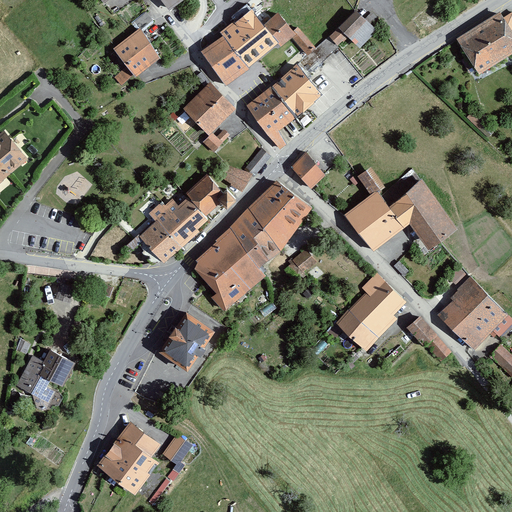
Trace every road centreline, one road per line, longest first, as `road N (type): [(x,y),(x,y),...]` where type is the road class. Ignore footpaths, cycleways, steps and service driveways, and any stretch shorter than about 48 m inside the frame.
road 1 (residential): [(284,162),(450,334),(511,412)]
road 2 (tertiary): [(500,0),(392,68),(284,162)]
road 3 (tertiary): [(165,279),(107,383),(65,511)]
road 4 (residential): [(154,0),(284,162)]
road 5 (residential): [(165,279),(0,252)]
road 6 (tertiary): [(284,162),(165,279)]
